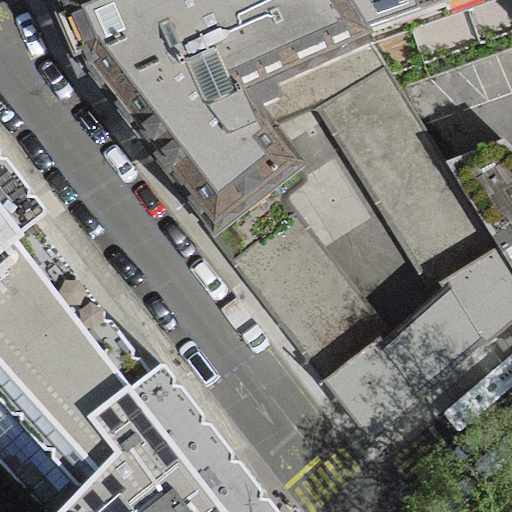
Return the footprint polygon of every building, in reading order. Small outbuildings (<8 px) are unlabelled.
[(342,0),(55,0),(89,73),(216,235),(268,197),(304,170),(269,127),(264,111),(281,101),(277,91),(319,71),(372,47),(367,40),(342,0)] [(342,0),(367,40),(472,0),(342,0)] [(448,166),(391,78),(372,47),(319,71),(331,103),(446,288),(500,248),(448,166)] [(269,127),(331,103),(319,71),(277,91),(281,101),(264,111),(269,127)] [(500,248),(511,267),(511,147),(507,142),(448,166),(500,248)] [(0,406),(110,323),(39,230),(49,219),(0,155),(0,406)] [(331,384),(381,344),(268,197),(216,235),(331,384)] [(511,267),(500,248),(446,288),(451,295),(485,346),(511,323),(511,267)] [(485,346),(451,295),(413,327),(386,350),(424,397),(451,375),(485,346)] [(258,511),(110,323),(0,406),(0,462),(45,511),(258,511)] [(386,350),(381,344),(331,384),(374,440),(424,397),(386,350)]
